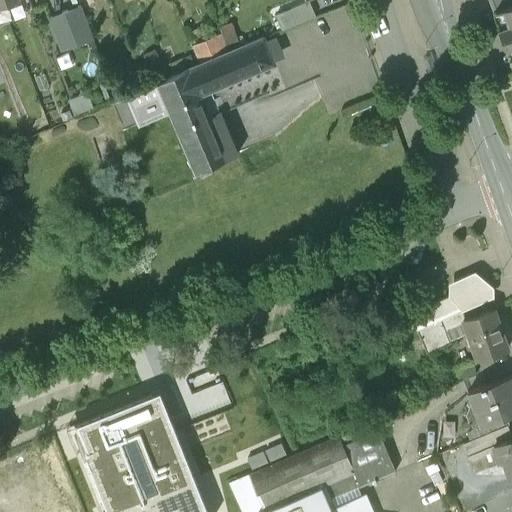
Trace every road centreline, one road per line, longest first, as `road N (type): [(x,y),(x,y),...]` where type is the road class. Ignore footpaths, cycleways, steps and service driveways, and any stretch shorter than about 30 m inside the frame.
road 1 (residential): [(503,192),(0,395)]
road 2 (secondary): [(503,192),(436,0)]
